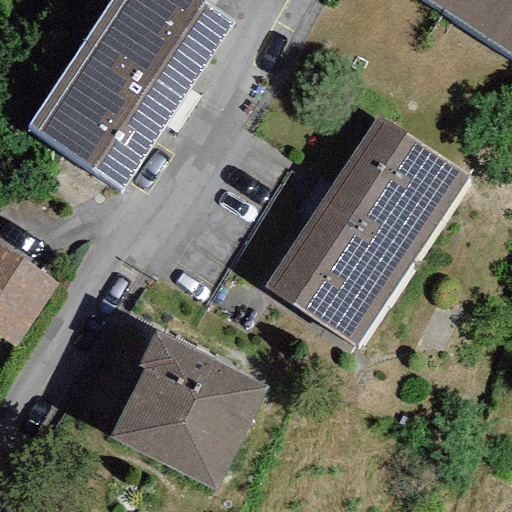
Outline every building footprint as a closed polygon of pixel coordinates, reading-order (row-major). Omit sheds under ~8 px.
[(198,39),(136,0),(96,0),(0,152),(91,209),(198,39)] [(511,0),(366,0),(511,92),(511,0)] [(455,200),(358,135),(244,304),(341,369),(455,200)] [(0,366),(37,299),(0,278),(0,366)] [(197,511),(249,410),(135,353),(79,465),(172,511),(197,511)]
